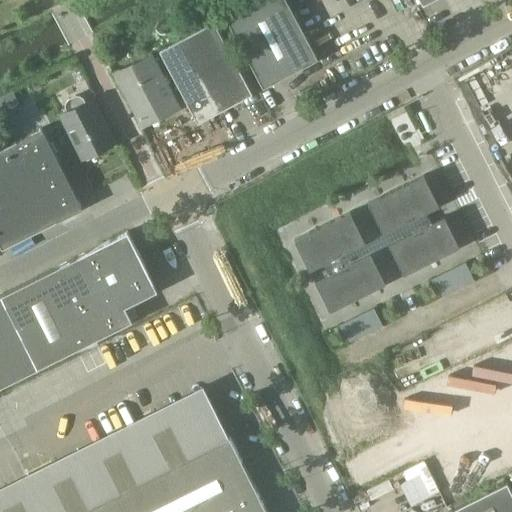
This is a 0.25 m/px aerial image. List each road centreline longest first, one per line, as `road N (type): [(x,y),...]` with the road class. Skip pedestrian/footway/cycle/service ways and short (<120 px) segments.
road 1 (unclassified): [(194,198),(215,176),(511,21)]
road 2 (unclassified): [(333,511),(192,232),(194,198)]
road 3 (unclassified): [(0,281),(157,201),(194,198)]
road 4 (unknown): [(511,384),(378,449)]
